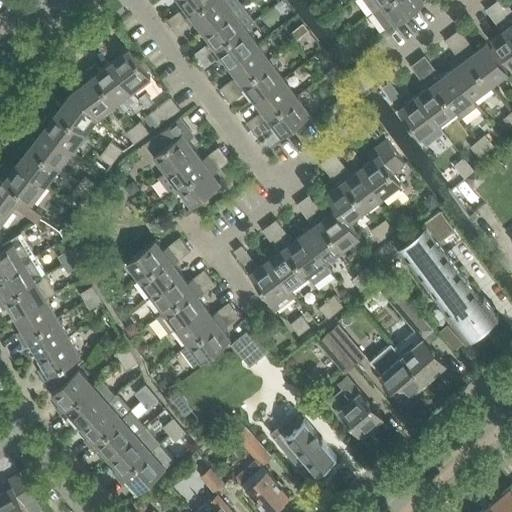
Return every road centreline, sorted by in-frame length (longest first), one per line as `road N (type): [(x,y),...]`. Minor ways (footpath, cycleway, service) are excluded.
road 1 (residential): [(272,184),(335,135),(345,94),(474,0)]
road 2 (residential): [(272,184),(132,0)]
road 3 (residential): [(511,393),(372,511)]
